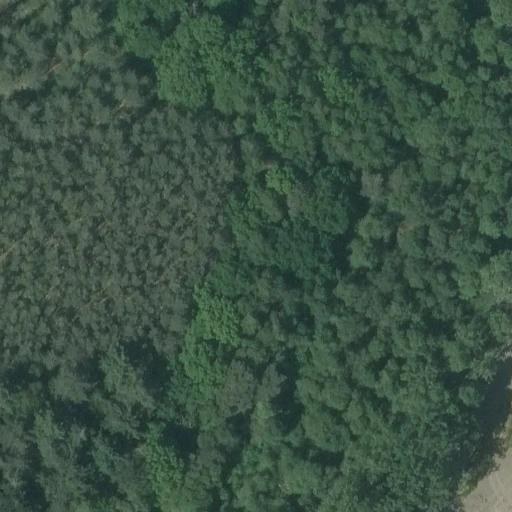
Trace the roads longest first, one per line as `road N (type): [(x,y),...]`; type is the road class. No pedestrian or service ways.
road 1 (track): [(0,170),(138,131),(157,110),(159,87),(108,0)]
road 2 (track): [(511,293),(382,511)]
